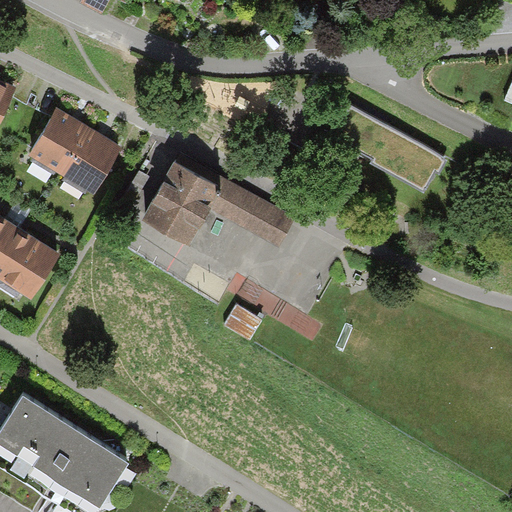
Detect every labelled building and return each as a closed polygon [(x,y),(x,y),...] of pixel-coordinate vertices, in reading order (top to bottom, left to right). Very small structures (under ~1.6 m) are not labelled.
[(74,0),(102,14),(109,0),(118,0),(128,5),(130,0),(74,0)] [(0,122),(17,88),(0,79),(0,122)] [(339,107),(328,128),(315,121),(323,106),(292,90),(271,130),(320,156),(306,184),(320,192),(331,171),(347,179),(354,165),(338,157),(348,138),(372,150),(369,155),(424,184),(435,164),(441,167),(449,152),(349,100),(344,110),(339,107)] [(75,120),(58,110),(31,155),(94,192),(121,147),(100,135),(75,120)] [(195,171),(177,162),(143,219),(189,245),(209,211),(278,249),(296,217),(223,177),(218,184),(195,171)] [(0,280),(31,301),(62,254),(10,220),(0,213),(0,280)] [(248,281),(243,302),(273,310),(278,289),(248,281)] [(241,299),(228,320),(253,335),(266,313),(241,299)] [(58,494),(85,511),(90,511),(128,451),(23,386),(0,422),(0,456),(46,486),(58,494)] [(46,486),(0,456),(0,484),(33,505),(46,486)] [(85,511),(58,494),(46,511),(85,511)]
